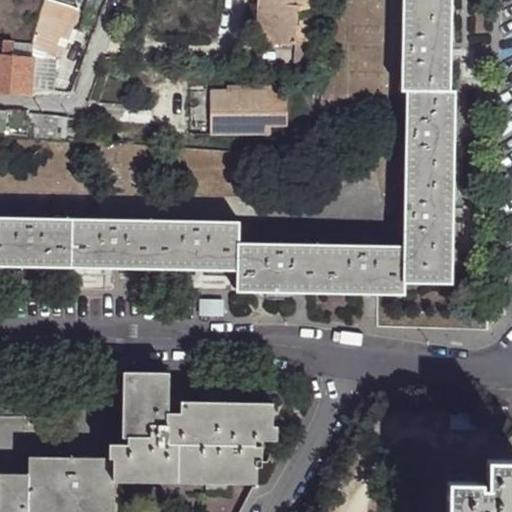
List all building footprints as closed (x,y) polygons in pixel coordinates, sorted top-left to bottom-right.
[(32,56),(29,92),(54,90),(57,45),(59,38),(67,5),(57,3),(47,0),(41,0),(29,43),(33,43),(32,56)] [(67,5),(59,38),(63,38),(75,0),(57,0),(57,3),(67,5)] [(257,0),(255,39),(265,39),(268,0),(257,0)] [(268,0),(265,39),(294,41),(294,38),(310,39),(312,0),(268,0)] [(398,90),(401,89),(445,89),(445,63),(443,3),(397,1),(398,90)] [(0,53),(0,92),(29,94),(29,92),(32,56),(0,53)] [(270,90),(228,90),(211,91),(211,133),(272,132),(271,124),(288,125),(287,84),(270,84),(270,90)] [(401,89),(400,176),(449,177),(450,119),(450,89),(445,89),(401,89)] [(30,114),(29,111),(0,108),(0,135),(28,137),(30,114)] [(69,118),(30,114),(28,137),(67,141),(69,118)] [(371,155),(343,155),(343,175),(372,176),(371,155)] [(400,176),(401,245),(401,280),(403,280),(447,281),(449,214),(449,177),(400,176)] [(67,217),(0,216),(0,264),(67,266),(67,217)] [(151,220),(67,217),(67,266),(150,268),(151,220)] [(237,221),(151,220),(150,268),(235,268),(236,242),(237,221)] [(317,244),(236,242),(235,268),(235,291),(314,292),(317,292),(317,244)] [(401,245),(317,244),(317,292),(361,292),(379,292),(401,293),(403,280),(401,280),(401,245)] [(499,280),(490,279),(488,302),(505,303),(507,280),(499,280)] [(224,299),(196,300),(195,319),(224,318),(224,299)] [(107,445),(106,459),(111,459),(112,482),(254,484),(255,465),(258,465),(258,461),(259,445),(254,445),(254,438),(272,439),(272,424),(267,424),(268,403),(197,401),(163,400),(163,371),(117,371),(117,390),(116,436),(123,437),(123,445),(107,445)] [(488,415),(489,398),(461,396),(460,414),(488,415)] [(443,478),(442,511),(511,511),(511,460),(483,457),(482,484),(478,485),(478,479),(443,478)] [(28,458),(27,475),(25,511),(110,511),(112,482),(111,459),(106,459),(28,458)] [(0,474),(0,511),(25,511),(27,475),(0,474)]
